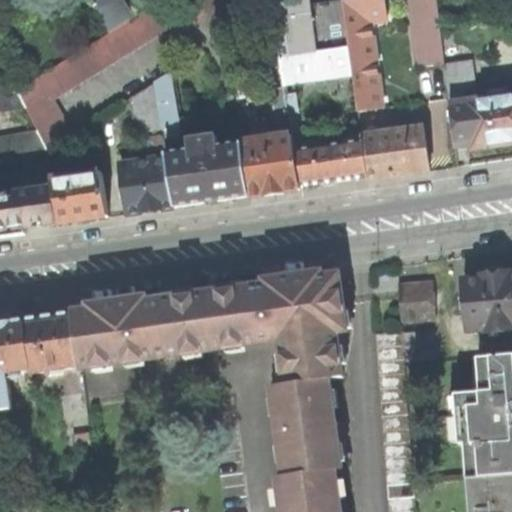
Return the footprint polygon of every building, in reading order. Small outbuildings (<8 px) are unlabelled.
[(110,33),(14,91),(21,97),(26,106),(39,132),(48,151),(77,133),(56,101),(204,9),(224,41),(246,28),(229,0),(163,0),(133,18),(110,33)] [(90,0),(110,33),(133,18),(122,0),(90,0)] [(285,86),(354,77),(344,1),(344,0),(312,5),(311,0),(291,0),(274,10),(285,86)] [(359,112),(384,108),(372,24),(388,21),(384,0),(349,0),(344,1),(354,77),(359,112)] [(434,0),(408,0),(417,68),(443,65),(434,0)] [(456,51),(444,52),(445,65),(446,65),(450,94),(478,91),(474,61),(457,63),(456,51)] [(165,135),(167,148),(173,147),(182,146),(171,74),(156,84),(164,129),(165,135)] [(3,83),(0,83),(0,110),(26,106),(21,97),(14,91),(3,83)] [(135,133),(164,129),(156,84),(131,100),(135,133)] [(511,93),(451,102),(456,147),(475,144),(475,149),(491,147),(511,144),(511,93)] [(286,97),(286,98),(288,113),(299,111),(297,95),(286,97)] [(253,142),(242,144),(250,198),(275,194),(299,191),(288,113),(286,98),(274,100),(278,130),(277,139),(270,140),(269,133),(252,135),(253,142)] [(362,137),(363,142),(368,177),(368,181),(404,176),(431,171),(425,128),(362,137)] [(48,151),(39,132),(0,138),(0,161),(49,154),(48,151)] [(156,152),(167,150),(167,148),(165,135),(153,137),(156,152)] [(168,154),(169,159),(176,208),(211,203),(250,198),(242,144),(218,147),(216,137),(194,140),(195,150),(174,153),(168,154)] [(301,143),(295,144),(301,187),(333,182),(368,177),(363,142),(346,145),(345,139),(301,145),(301,143)] [(169,159),(121,166),(128,215),(151,212),(176,208),(169,159)] [(54,181),(55,187),(61,225),(87,221),(111,218),(104,173),(54,181)] [(0,233),(0,234),(28,229),(61,225),(55,187),(17,193),(17,192),(0,194),(0,233)] [(511,275),(510,276),(510,273),(494,275),(485,275),(482,276),(482,279),(464,281),(468,331),(486,329),(487,332),(511,329),(511,275)] [(143,304),(74,314),(82,367),(82,369),(281,340),(288,385),(330,379),(344,377),(338,333),(348,331),(340,275),(289,282),(197,296),(143,304)] [(401,321),(434,318),(431,284),(399,286),(401,321)] [(49,317),(26,320),(33,371),(33,374),(82,367),(74,314),(49,317)] [(0,411),(13,410),(8,374),(20,372),(33,371),(26,320),(0,324),(0,411)] [(376,334),(389,511),(416,511),(402,331),(376,334)] [(407,362),(436,360),(434,331),(404,333),(407,362)] [(511,355),(478,359),(481,393),(456,395),(460,445),(466,444),(468,481),(469,481),(511,476),(511,355)] [(337,426),(330,379),(288,385),(274,387),(286,476),(336,470),(343,468),(337,426)] [(88,433),(74,435),(75,443),(90,441),(88,433)] [(342,511),(336,470),(286,476),(280,477),(284,511),(342,511)] [(511,511),(511,476),(469,481),(471,511),(511,511)] [(6,511),(51,511),(19,489),(4,510),(6,511)]
